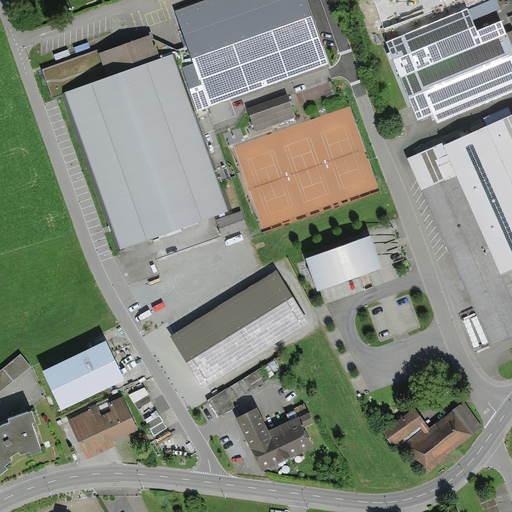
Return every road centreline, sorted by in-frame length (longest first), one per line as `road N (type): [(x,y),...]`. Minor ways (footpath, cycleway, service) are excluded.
road 1 (residential): [(0,0),(95,264),(205,451),(206,482)]
road 2 (residential): [(326,0),(456,348),(502,417)]
road 3 (tertiary): [(486,440),(446,484),(409,499),(365,502),(206,482)]
road 4 (unknown): [(429,273),(348,306),(352,339),(374,354),(449,327)]
road 5 (tertiary): [(206,482),(82,475),(0,501)]
road 6 (unknown): [(380,144),(511,95)]
road 7 (unknown): [(257,488),(231,423),(244,403),(280,386)]
